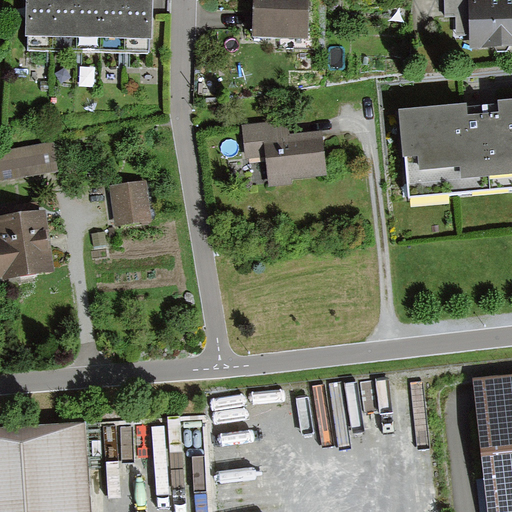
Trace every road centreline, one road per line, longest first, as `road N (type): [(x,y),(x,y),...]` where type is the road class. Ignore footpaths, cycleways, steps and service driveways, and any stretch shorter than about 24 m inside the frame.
road 1 (residential): [(220,367),(180,116),(182,0)]
road 2 (residential): [(511,335),(220,367)]
road 3 (residential): [(220,367),(0,386)]
